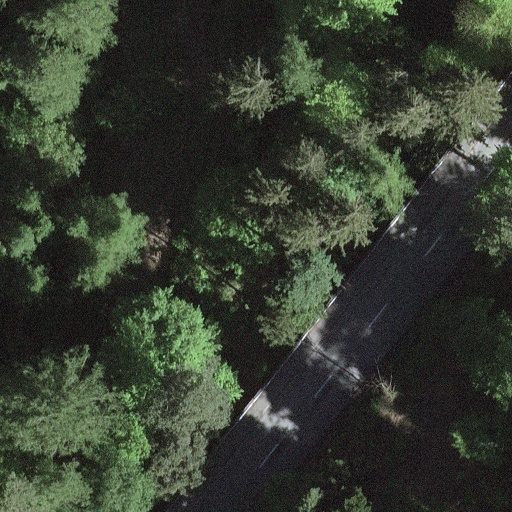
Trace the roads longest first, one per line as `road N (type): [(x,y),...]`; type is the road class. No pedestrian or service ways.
road 1 (track): [(83,511),(122,340),(149,282),(188,146),(185,31),(202,0)]
road 2 (tertiary): [(217,511),(511,140)]
